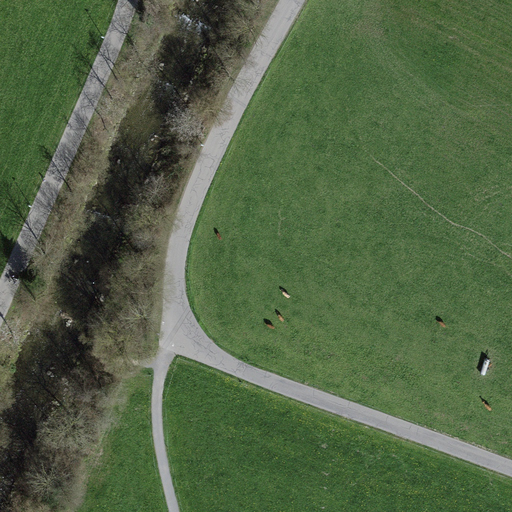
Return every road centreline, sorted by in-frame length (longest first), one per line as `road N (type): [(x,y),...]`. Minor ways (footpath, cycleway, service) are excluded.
road 1 (track): [(511,468),(175,345),(178,228),(284,0)]
road 2 (track): [(0,284),(122,0)]
